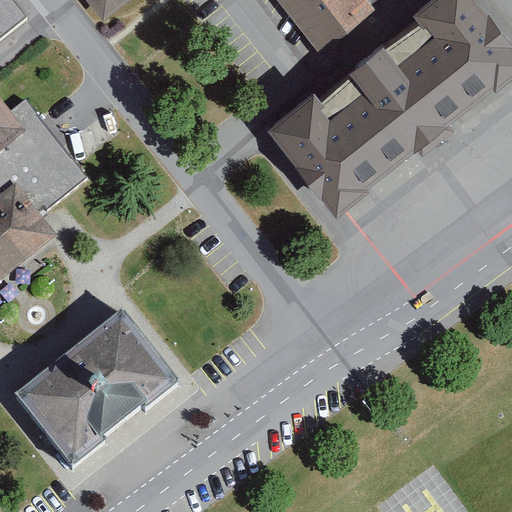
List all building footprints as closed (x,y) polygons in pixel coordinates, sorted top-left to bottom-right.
[(0,0),(0,44),(31,20),(14,0),(0,0)] [(97,0),(110,15),(128,0),(97,0)] [(281,123),(346,207),(374,185),(372,182),(422,143),(427,149),(456,127),(451,121),(504,80),(506,83),(511,79),(511,30),(488,0),(439,0),(427,9),(443,30),(410,56),(396,37),(361,65),(375,82),(339,110),(324,90),(281,123)] [(291,0),(329,48),(380,8),(374,1),(373,0),(291,0)] [(0,287),(61,241),(41,215),(87,179),(79,168),(42,121),(29,104),(15,115),(0,95),(0,287)] [(131,318),(26,402),(82,472),(187,389),(131,318)]
